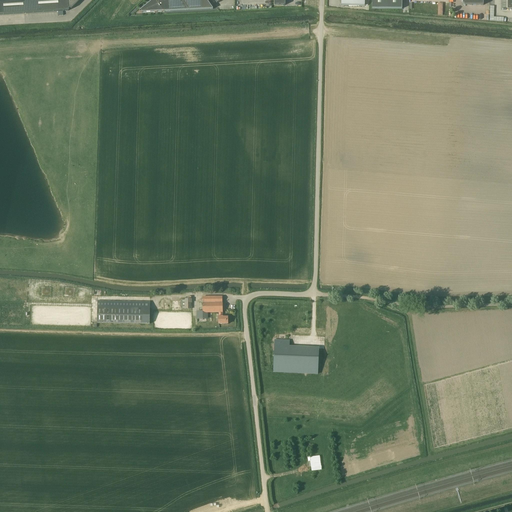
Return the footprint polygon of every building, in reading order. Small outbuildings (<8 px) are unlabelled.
[(0,0),(0,15),(68,11),(68,9),(71,9),(71,10),(80,0),(0,0)] [(153,0),(140,11),(141,10),(142,12),(141,12),(141,13),(164,12),(164,11),(213,9),(206,0),(153,0)] [(371,0),(372,9),(402,9),(401,0),(371,0)] [(219,313),(219,324),(228,324),(228,317),(223,317),(222,317),(222,312),(223,312),(222,297),(202,297),(203,312),(197,312),(197,319),(206,319),(206,313),(219,313)] [(181,309),(191,309),(191,298),(185,298),(185,299),(181,299),(181,309)] [(150,324),(150,302),(98,301),(97,323),(150,324)] [(290,341),(274,340),(274,350),(273,372),(318,374),(319,349),(289,348),(290,341)]
